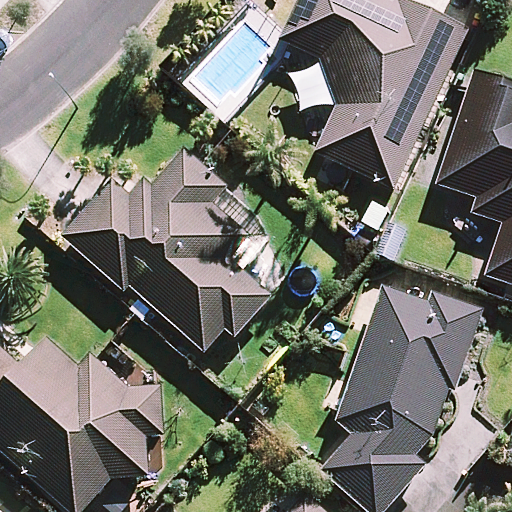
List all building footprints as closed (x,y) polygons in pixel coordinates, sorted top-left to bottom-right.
[(298,0),(281,39),(322,59),(338,104),(316,152),(397,189),(471,27),(411,0),(298,0)] [(511,284),(511,77),(477,66),(438,185),(478,198),(473,213),(504,223),(486,276),(511,284)] [(132,284),(206,350),(226,328),(236,336),(274,295),(232,257),(252,235),(215,202),(230,186),(204,163),(187,147),(154,183),(147,177),(132,194),(114,178),(63,235),(126,291),(132,284)] [(384,284),(337,420),(354,434),(323,468),(372,511),(385,511),(428,464),(418,455),(435,435),(451,388),(457,390),(485,309),(434,291),(431,300),(384,284)] [(152,475),(149,435),(166,434),(164,384),(130,385),(98,357),(92,352),(80,364),(48,336),(23,365),(0,344),(0,447),(73,511),(83,511),(114,477),(152,475)] [(329,511),(306,492),(288,511),(329,511)]
